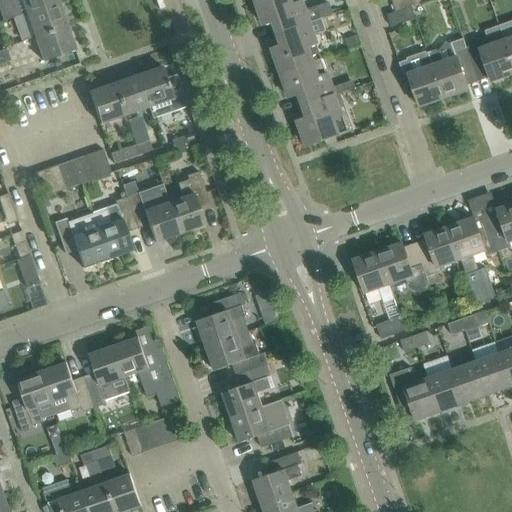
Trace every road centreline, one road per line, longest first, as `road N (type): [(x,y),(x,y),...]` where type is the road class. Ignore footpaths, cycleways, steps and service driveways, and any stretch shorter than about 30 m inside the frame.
road 1 (tertiary): [(387,511),(292,240)]
road 2 (tertiary): [(292,240),(207,0)]
road 3 (residential): [(231,511),(153,290)]
road 4 (residential): [(433,191),(364,0)]
road 5 (residential): [(0,344),(153,290)]
road 6 (residential): [(292,240),(433,191)]
road 7 (residential): [(153,290),(292,240)]
